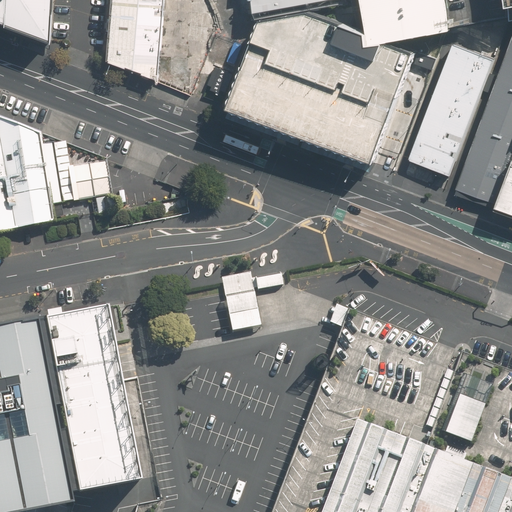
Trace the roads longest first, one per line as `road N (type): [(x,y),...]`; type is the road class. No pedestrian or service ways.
road 1 (residential): [(0,275),(250,232),(270,225),(303,182)]
road 2 (secondary): [(0,64),(303,182)]
road 3 (secondary): [(303,182),(511,263)]
